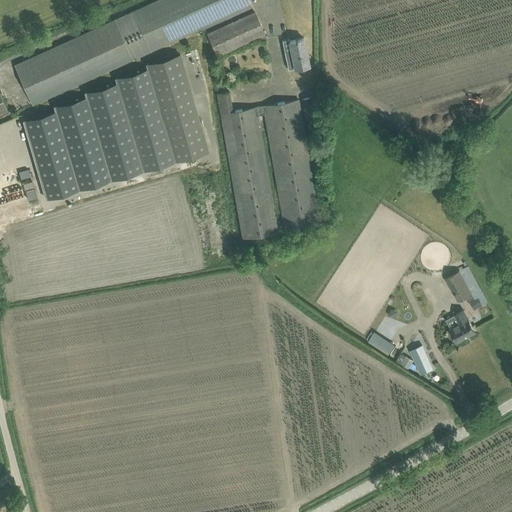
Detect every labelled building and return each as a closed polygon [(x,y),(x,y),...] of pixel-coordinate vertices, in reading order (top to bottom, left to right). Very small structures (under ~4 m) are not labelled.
[(155,0),(14,64),(32,104),(252,5),(249,0),(155,0)] [(265,34),(255,12),(208,33),(217,55),(265,34)] [(285,52),(288,69),(309,64),(304,38),(289,41),(291,50),(285,52)] [(56,112),(24,122),(46,198),(208,151),(180,53),(146,62),(147,66),(114,76),(116,81),(84,90),(86,97),(54,106),(56,112)] [(298,98),(233,109),(230,90),(217,92),(242,239),(278,233),(258,115),(264,114),(285,232),(320,226),(298,98)] [(303,119),(314,117),(311,97),(299,99),(303,119)] [(1,180),(0,180),(0,205),(8,203),(37,196),(34,186),(5,194),(1,180)] [(459,270),(445,278),(458,301),(472,293),(474,296),(483,291),(468,266),(459,270)] [(451,329),(457,340),(475,330),(469,319),(463,308),(454,313),(455,314),(460,324),(451,329)] [(375,330),(369,339),(389,353),(396,343),(375,330)] [(432,367),(422,345),(411,350),(421,372),(432,367)] [(404,353),(401,353),(396,360),(401,363),(405,356),(404,353)]
